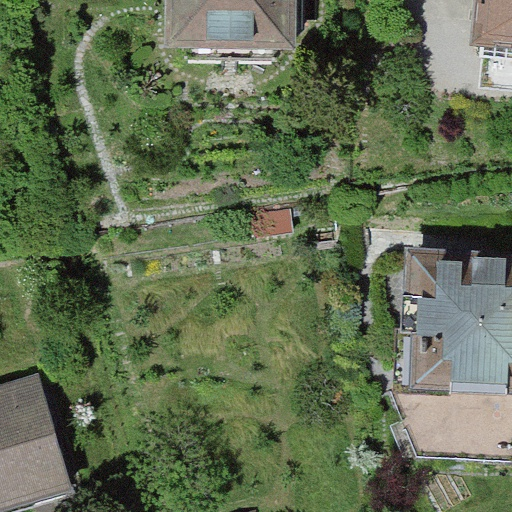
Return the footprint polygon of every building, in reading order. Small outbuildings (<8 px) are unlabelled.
[(297,0),(180,0),(180,39),(297,40),(297,0)] [(511,0),(494,0),(490,49),(511,51),(511,0)] [(293,234),(290,212),(252,217),(255,239),(293,234)] [(511,389),(511,256),(408,251),(401,384),(511,389)] [(41,381),(0,393),(0,497),(70,477),(41,381)]
